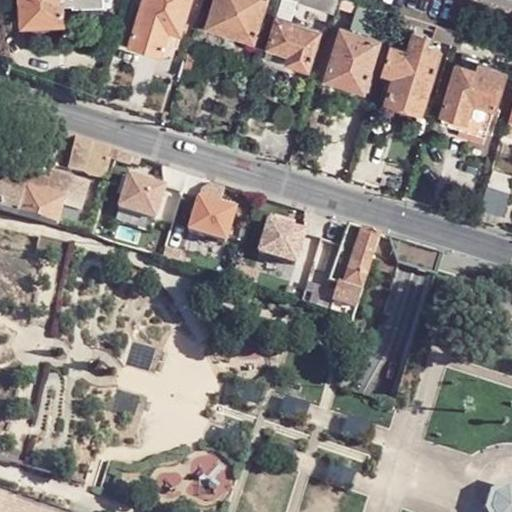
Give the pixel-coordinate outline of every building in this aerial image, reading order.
[(22,0),(24,25),(64,23),(62,0),(22,0)] [(191,0),(144,0),(131,45),(161,56),(170,31),(182,34),(191,0)] [(217,0),(210,27),(257,41),(270,0),(217,0)] [(340,0),(304,0),(339,10),(340,6),(340,0)] [(371,16),(373,12),(375,4),(361,0),(350,0),(348,9),(371,16)] [(297,6),(284,1),(279,17),(292,21),(297,6)] [(386,16),(388,8),(375,4),(373,12),(386,16)] [(409,15),(400,12),(389,44),(394,46),(398,46),(409,15)] [(322,30),(292,21),(279,17),(267,53),(310,68),(322,30)] [(380,39),(342,28),(327,75),(344,81),(348,72),(368,78),(380,39)] [(398,46),(394,46),(385,72),(397,76),(389,99),(409,105),(411,96),(425,100),(442,49),(426,44),(429,36),(415,30),(408,50),(398,46)] [(483,63),(462,56),(446,104),(449,105),(447,112),(450,113),(449,115),(492,128),(511,64),(486,56),(483,63)] [(423,110),(425,100),(411,96),(409,105),(423,110)] [(110,152),(79,142),(69,170),(84,175),(88,164),(104,169),(110,152)] [(111,202),(156,214),(165,178),(121,166),(111,202)] [(0,181),(18,188),(21,175),(0,168),(0,181)] [(0,207),(19,213),(31,177),(21,175),(18,188),(0,181),(0,207)] [(19,213),(58,225),(64,206),(80,212),(88,186),(54,175),(51,184),(43,181),(31,176),(31,177),(19,213)] [(511,194),(489,187),(482,210),(505,217),(511,194)] [(192,190),(182,227),(224,238),(234,201),(192,190)] [(262,200),(252,250),(296,259),(303,222),(289,219),(292,206),(262,200)] [(364,230),(350,226),(331,285),(345,289),(364,230)] [(363,293),(382,236),(364,230),(345,289),(342,299),(338,297),(335,305),(357,312),(358,308),(363,293)] [(434,277),(440,256),(419,250),(393,242),(386,260),(413,270),(434,277)] [(511,511),(511,485),(503,483),(486,493),(481,511),(511,511)] [(45,511),(6,497),(0,510),(0,511),(45,511)]
